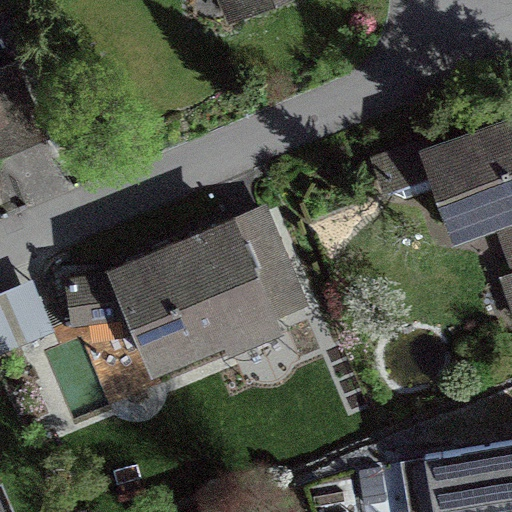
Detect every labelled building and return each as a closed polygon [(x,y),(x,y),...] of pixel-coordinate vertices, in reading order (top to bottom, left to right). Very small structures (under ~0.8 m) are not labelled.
[(0,127),(10,151),(47,135),(16,61),(0,67),(0,127)] [(503,123),(428,149),(458,233),(500,218),(511,253),(511,275),(506,278),(511,294),(511,126),(505,129),(503,123)] [(299,305),(270,233),(236,247),(228,226),(116,271),(153,363),(223,334),(228,346),(270,329),(273,328),(269,317),(299,305)] [(41,261),(0,277),(0,344),(64,319),(41,261)] [(511,511),(511,439),(426,454),(435,511),(511,511)]
